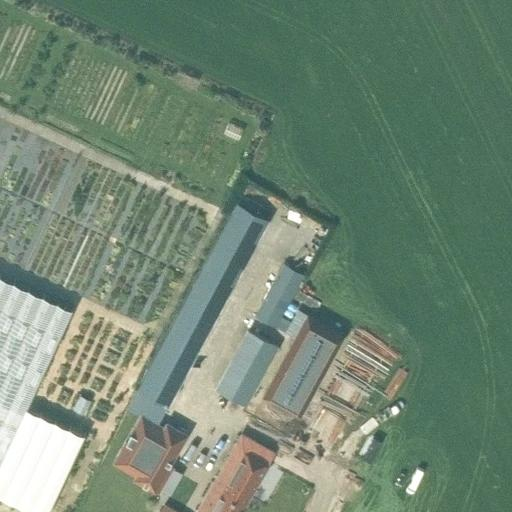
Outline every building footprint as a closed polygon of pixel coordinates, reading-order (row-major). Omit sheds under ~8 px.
[(238,203),(138,389),(170,406),(270,220),(238,203)] [(283,264),(255,315),(282,329),(285,322),(281,320),(305,275),(283,264)] [(0,274),(0,495),(36,511),(49,511),(85,434),(27,407),(73,308),(0,274)] [(301,416),(339,346),(340,344),(346,334),(308,314),(301,326),(263,396),(291,411),(301,416)] [(247,405),(279,347),(248,329),(216,388),(247,405)] [(142,414),(115,461),(138,474),(136,477),(159,491),(174,465),(170,463),(187,433),(167,422),(165,427),(142,414)] [(215,491),(202,511),(240,511),(276,452),(242,433),(210,489),(215,491)] [(187,511),(164,501),(159,511),(187,511)]
